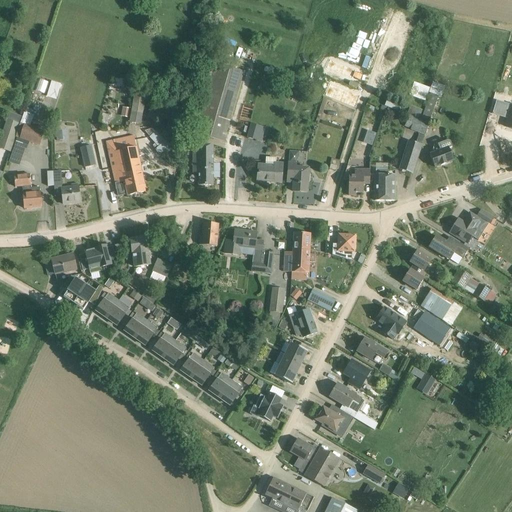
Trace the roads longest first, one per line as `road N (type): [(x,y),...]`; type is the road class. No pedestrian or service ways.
road 1 (tertiary): [(0,239),(64,235),(177,210),(395,212)]
road 2 (residential): [(270,463),(395,212)]
road 3 (residential): [(270,463),(75,317)]
road 4 (residential): [(214,503),(193,436),(98,354),(75,317)]
road 5 (tertiary): [(395,212),(511,172)]
